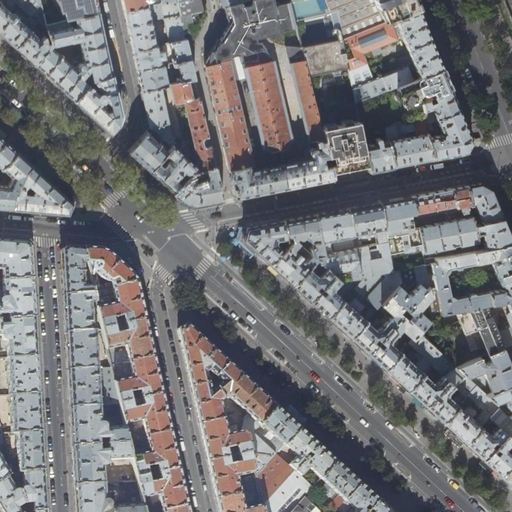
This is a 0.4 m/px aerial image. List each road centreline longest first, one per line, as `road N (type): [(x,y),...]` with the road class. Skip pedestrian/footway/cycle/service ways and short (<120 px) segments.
road 1 (secondary): [(182,251),(466,511)]
road 2 (residential): [(511,159),(230,212)]
road 3 (residential): [(44,228),(58,511)]
road 4 (residential): [(203,511),(153,287),(182,251)]
road 5 (residential): [(208,0),(212,16),(195,53),(230,212)]
road 6 (residential): [(96,172),(129,117),(109,0)]
road 7 (secondary): [(511,142),(455,0)]
road 8 (secondary): [(0,84),(96,172)]
